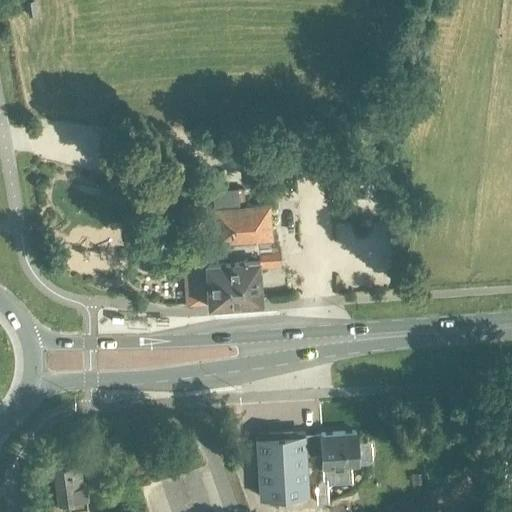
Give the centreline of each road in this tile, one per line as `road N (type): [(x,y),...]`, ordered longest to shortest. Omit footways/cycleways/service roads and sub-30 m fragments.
road 1 (primary): [(31,382),(234,366),(353,337)]
road 2 (primary): [(353,337),(30,340)]
road 3 (primary): [(353,337),(511,325)]
